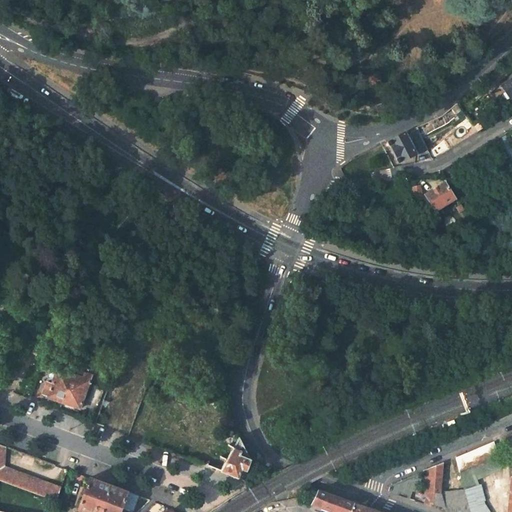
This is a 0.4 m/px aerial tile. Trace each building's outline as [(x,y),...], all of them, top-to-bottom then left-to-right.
[(509,98),(511,96),(511,78),(501,86),(509,98)] [(397,96),(387,99),(390,110),(400,107),(397,96)] [(416,127),(386,141),(388,145),(391,144),(399,157),(395,159),(397,163),(414,156),(428,151),(416,127)] [(462,198),(489,182),(471,154),(463,159),(472,173),(454,185),(462,198)] [(443,183),(424,195),(434,211),(453,200),(443,183)] [(416,201),(418,187),(411,186),(409,201),(416,201)] [(144,295),(122,351),(140,359),(155,320),(173,327),(180,309),(144,295)] [(22,312),(8,307),(5,314),(19,319),(22,312)] [(2,322),(16,328),(19,319),(5,314),(2,322)] [(17,335),(42,344),(50,323),(25,314),(17,335)] [(94,318),(89,330),(99,334),(104,322),(94,318)] [(78,360),(87,364),(89,359),(79,354),(78,360)] [(40,367),(53,372),(56,363),(50,360),(41,363),(40,367)] [(78,373),(75,372),(66,368),(58,365),(52,380),(47,378),(43,389),(48,391),(47,393),(80,407),(91,379),(90,369),(81,366),(78,373)] [(116,365),(102,400),(115,405),(129,370),(116,365)] [(224,380),(202,374),(198,387),(221,393),(224,380)] [(100,407),(93,424),(102,427),(109,411),(100,407)] [(221,443),(233,449),(239,438),(235,428),(227,431),(221,443)] [(233,449),(220,472),(237,479),(241,470),(246,472),(251,467),(252,463),(249,461),(239,438),(233,449)] [(219,441),(206,467),(220,472),(233,449),(221,443),(219,441)] [(478,478),(501,467),(492,441),(455,458),(464,490),(441,492),(443,506),(444,510),(447,511),(475,511),(485,505),(481,500),(483,497),(481,482),(479,482),(478,478)] [(0,479),(54,500),(60,487),(5,466),(5,446),(0,444),(0,479)] [(441,492),(443,464),(424,471),(422,488),(423,491),(428,491),(431,492),(430,502),(443,506),(441,492)] [(76,509),(84,511),(117,511),(120,508),(130,511),(136,496),(88,478),(76,509)] [(309,504),(329,511),(348,511),(352,504),(315,490),(309,504)]
